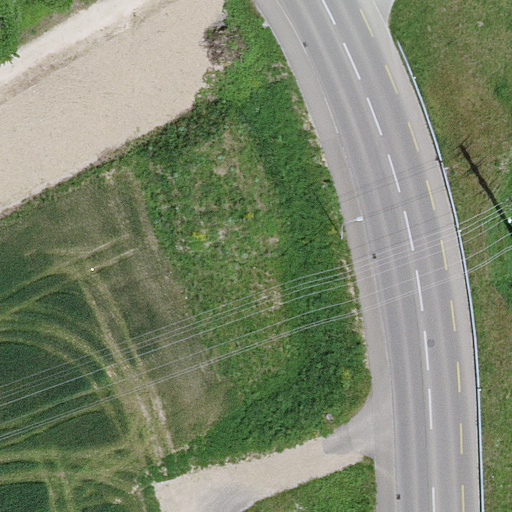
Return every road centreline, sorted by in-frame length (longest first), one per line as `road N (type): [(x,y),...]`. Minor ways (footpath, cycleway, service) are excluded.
road 1 (secondary): [(428,511),(410,327),(371,121),(330,0)]
road 2 (track): [(418,414),(211,501),(207,511)]
road 3 (track): [(125,0),(0,72)]
